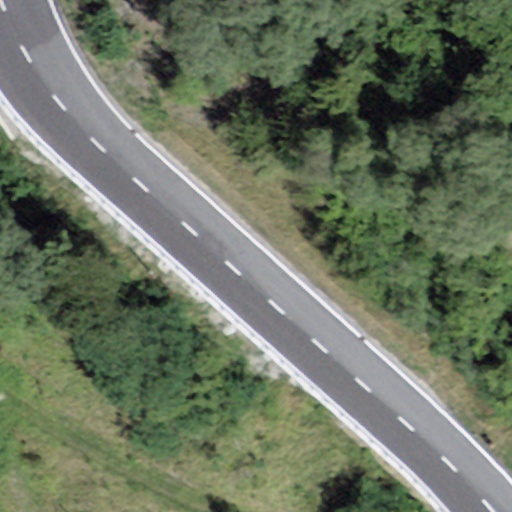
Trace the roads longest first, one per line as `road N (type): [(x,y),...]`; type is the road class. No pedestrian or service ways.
road 1 (secondary): [(2,0),(46,88),(90,137),(494,511)]
road 2 (track): [(223,511),(0,391)]
